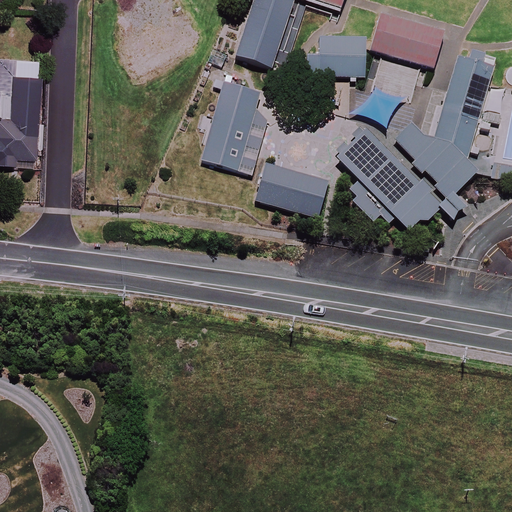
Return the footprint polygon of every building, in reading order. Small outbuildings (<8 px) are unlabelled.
[(361,0),(287,0),(355,21),(361,0)] [(307,19),(269,5),(248,65),(286,78),(307,19)] [(444,39),(386,24),(377,60),(435,75),(444,39)] [(371,36),(320,39),(322,76),(373,74),(371,36)] [(0,167),(14,168),(15,161),(33,162),(38,64),(0,62),(0,167)] [(393,159),(371,135),(346,157),(422,240),(444,218),(459,229),(510,183),(486,155),(507,88),(465,63),(442,145),(421,129),(393,159)] [(266,95),(231,85),(209,168),(243,177),(266,95)] [(339,194),(273,173),(261,212),(326,233),(339,194)]
